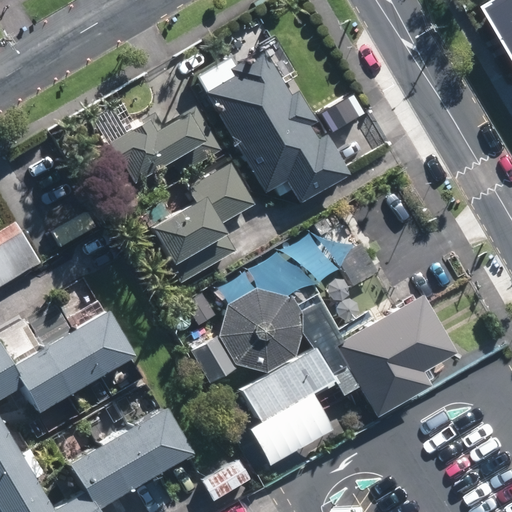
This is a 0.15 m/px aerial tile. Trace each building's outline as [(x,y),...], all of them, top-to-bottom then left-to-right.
[(511,0),(499,0),(490,5),(511,42),(511,0)] [(285,95),(258,50),(223,70),(227,76),(200,93),(260,193),(301,168),(295,160),(316,148),(303,125),(309,122),(291,92),(285,95)] [(124,191),(170,164),(175,174),(217,149),(191,105),(158,124),(151,111),(136,120),(137,121),(98,144),(124,191)] [(226,162),(182,187),(187,197),(141,223),(145,229),(176,283),(230,251),(215,224),(251,203),(226,162)] [(347,228),(337,211),(325,218),(335,235),(347,228)] [(0,283),(38,262),(20,230),(19,231),(13,221),(0,227),(0,283)] [(372,271),(356,243),(331,257),(347,286),(372,271)] [(282,296),(281,295),(250,286),(222,302),(213,333),(211,330),(186,344),(205,378),(231,364),(229,362),(260,370),(288,354),(295,331),(305,348),(235,387),(254,421),(243,427),(264,463),(327,428),(307,394),(329,382),(324,373),(324,372),(337,394),(352,385),(370,416),(424,385),(415,371),(448,352),(414,293),(335,339),(313,300),(294,311),(284,294),(282,296)] [(50,300),(21,318),(36,344),(65,327),(50,300)] [(0,511),(91,511),(91,510),(185,454),(157,408),(60,466),(76,492),(47,509),(0,429),(0,395),(15,386),(30,413),(128,356),(100,310),(6,366),(0,356),(0,511)] [(0,346),(8,361),(35,345),(20,318),(0,329),(0,346)] [(196,480),(208,500),(246,478),(235,458),(196,480)]
